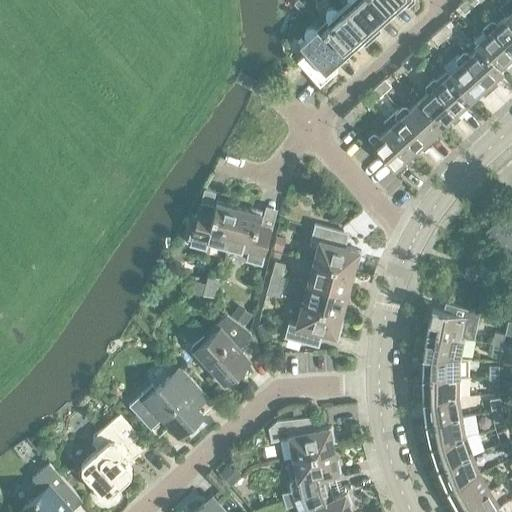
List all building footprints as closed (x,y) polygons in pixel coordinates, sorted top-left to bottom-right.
[(348,0),(343,5),(373,38),(380,31),(380,27),(378,25),(390,14),(377,0),(348,0)] [(377,0),(390,14),(402,3),(405,5),(409,6),(414,0),(377,0)] [(471,6),(466,0),(463,0),(458,5),(464,12),(471,6)] [(328,19),(322,24),(347,52),(359,41),(362,44),(365,44),(373,38),(343,5),(338,10),(335,8),(331,8),(328,9),(326,12),(326,16),(328,19)] [(511,20),(506,14),(491,28),(511,51),(511,20)] [(445,23),(438,30),(444,37),(451,30),(445,23)] [(347,52),(322,24),(316,29),(313,27),(310,27),(307,28),(305,31),(304,35),(306,38),(300,44),(307,52),(297,60),(319,85),(337,69),(337,65),(335,63),(347,52)] [(475,42),(478,46),(479,46),(498,67),(507,59),(511,64),(511,63),(511,51),(491,28),(475,42)] [(444,37),(438,30),(431,36),(437,43),(444,37)] [(479,46),(478,46),(464,59),(491,89),(498,83),(494,78),(502,70),(498,67),(479,46)] [(415,50),(408,57),(414,64),(421,58),(415,50)] [(414,64),(408,57),(400,63),(407,70),(414,64)] [(464,59),(449,72),(471,98),(480,90),(484,95),(491,89),(464,59)] [(433,77),(429,81),(461,116),(468,110),(463,105),(471,98),(449,72),(448,73),(446,70),(437,78),(433,77)] [(384,78),(377,84),(384,91),(391,85),(384,78)] [(428,91),(418,100),(441,125),(449,117),(454,122),(461,116),(429,81),(425,85),(425,88),(428,91)] [(384,91),(377,84),(370,91),(376,98),(384,91)] [(402,104),(398,108),(430,143),(437,137),(433,132),(441,125),(418,100),(409,108),(406,105),(402,104)] [(343,115),(350,122),(357,116),(350,108),(343,115)] [(388,126),(388,127),(411,152),(419,145),(423,149),(430,143),(398,108),(383,121),(388,126)] [(411,152),(388,127),(372,141),(399,171),(407,164),(403,159),(411,152)] [(207,240),(228,246),(238,206),(228,203),(228,201),(217,198),(213,212),(199,208),(189,244),(205,248),(207,240)] [(495,242),(511,225),(511,205),(484,230),(495,242)] [(238,206),(228,246),(248,251),(246,259),(262,263),(271,227),(257,224),(261,209),(249,206),(248,209),(238,206)] [(318,240),(313,261),(352,271),(355,260),(357,261),(361,249),(340,244),(343,230),(314,222),(310,238),(318,240)] [(511,225),(495,242),(504,253),(511,246),(511,225)] [(271,271),(282,274),(285,263),(275,260),(271,271)] [(313,261),(307,281),(347,292),(352,271),(313,261)] [(475,270),(466,267),(463,276),(472,280),(475,270)] [(271,271),(266,292),(280,296),(283,285),(279,284),(282,274),(271,271)] [(307,281),(302,302),(341,312),(347,292),(307,281)] [(426,329),(464,337),(472,338),(479,311),(445,301),(443,309),(432,305),(426,329)] [(341,312),(302,302),(296,322),(288,320),(284,336),(313,343),(317,329),(338,335),(341,323),(339,323),(341,312)] [(236,347),(251,333),(249,330),(214,304),(214,305),(226,313),(214,324),(217,328),(206,338),(203,334),(192,344),(190,347),(192,351),(199,359),(203,356),(216,371),(220,368),(229,378),(248,360),(236,347)] [(426,329),(422,352),(460,357),(464,337),(426,329)] [(494,331),(492,342),(502,344),(505,333),(494,331)] [(502,344),(492,342),(490,354),(500,356),(502,344)] [(422,352),(421,375),(458,376),(458,375),(468,376),(468,358),(460,357),(422,352)] [(171,378),(169,375),(155,387),(151,383),(128,404),(150,428),(166,413),(182,430),(205,410),(204,410),(202,412),(196,405),(206,396),(213,403),(214,403),(179,364),(178,365),(182,369),(171,378)] [(489,365),(489,376),(499,377),(499,365),(489,365)] [(421,375),(422,398),(457,396),(458,376),(421,375)] [(499,377),(489,376),(489,388),(499,388),(499,377)] [(422,398),(425,421),(461,415),(457,396),(422,398)] [(490,398),(492,410),(502,408),(500,397),(490,398)] [(502,408),(492,410),(494,422),(504,420),(502,408)] [(148,443),(119,412),(93,435),(93,443),(97,448),(81,463),(80,470),(98,489),(97,494),(99,498),(102,500),(107,500),(110,498),(112,495),(112,490),(130,474),(131,467),(126,462),(148,443)] [(290,437),(294,457),(333,448),(331,438),(333,437),(331,425),(310,429),(308,415),(279,420),(269,427),(271,441),(290,437)] [(425,421),(430,444),(464,435),(461,415),(425,421)] [(496,432),(500,443),(510,439),(506,428),(496,432)] [(430,444),(437,466),(471,453),(464,435),(430,444)] [(511,444),(510,439),(500,443),(505,454),(511,450),(511,444)] [(281,492),(284,499),(321,487),(319,474),(340,470),(338,458),(335,458),(333,448),(294,457),(297,477),(289,478),(291,490),(281,492)] [(437,466),(446,488),(479,472),(471,453),(437,466)] [(72,511),(65,503),(76,493),(54,467),(41,479),(46,484),(21,507),(25,511),(72,511)] [(446,488),(457,509),(489,490),(479,472),(446,488)] [(301,511),(307,510),(308,511),(352,511),(349,503),(351,502),(346,491),(327,499),(321,487),(284,499),(286,506),(295,502),(299,511),(301,511)] [(457,509),(459,511),(490,511),(499,506),(489,490),(457,509)] [(245,511),(244,511),(225,511),(211,496),(193,511),(245,511)]
